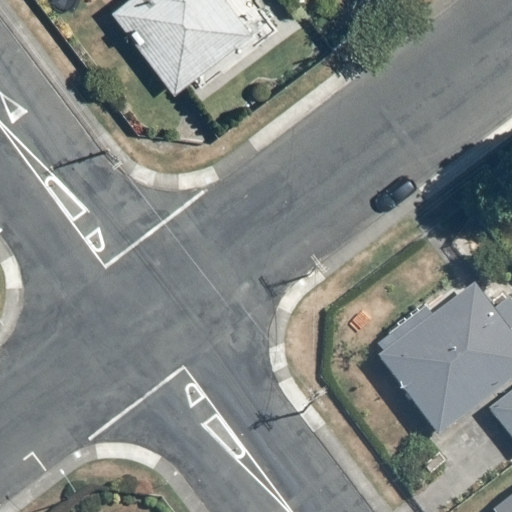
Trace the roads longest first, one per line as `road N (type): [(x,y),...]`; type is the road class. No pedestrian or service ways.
road 1 (residential): [(511,46),(149,322)]
road 2 (residential): [(149,322),(0,131)]
road 3 (residential): [(291,511),(149,322)]
road 4 (residential): [(149,322),(0,435)]
